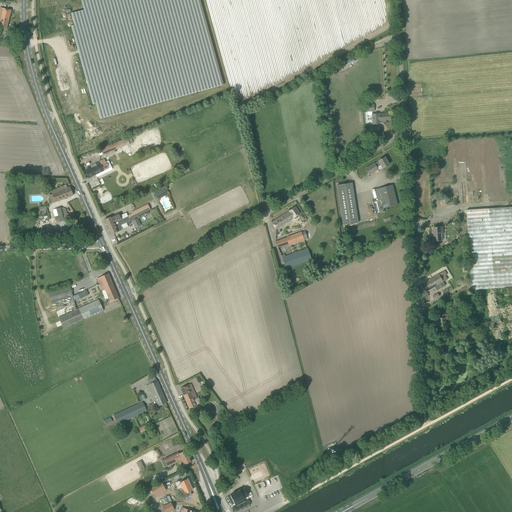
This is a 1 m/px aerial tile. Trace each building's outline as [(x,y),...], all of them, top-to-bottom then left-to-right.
[(71,15),(100,120),(223,86),(199,0),(83,0),(86,11),(71,15)] [(0,27),(7,29),(11,10),(0,7),(0,27)] [(341,68),(355,61),(353,57),(339,65),(341,68)] [(390,120),(390,114),(379,115),(379,114),(372,115),(373,124),(379,124),(379,121),(390,120)] [(370,175),(378,170),(379,171),(389,165),(384,157),(365,169),(370,175)] [(85,171),(88,178),(109,168),(106,161),(101,164),(100,162),(87,168),(88,170),(85,171)] [(353,183),(337,185),(342,225),(358,223),(353,183)] [(375,190),(378,201),(381,201),(383,209),(397,205),(392,185),(375,190)] [(61,187),(50,191),(52,194),(48,195),(51,203),(55,201),(55,202),(73,195),(70,187),(64,189),(63,186),(62,187),(61,186),(60,187),(61,187)] [(94,190),(100,203),(111,198),(108,193),(103,196),(100,187),(94,190)] [(134,218),(151,210),(149,207),(137,213),(135,210),(131,213),(134,218)] [(300,214),(295,207),(289,211),(271,223),(276,229),(300,214)] [(511,210),(511,207),(466,210),(472,290),(511,287),(511,210)] [(67,213),(64,214),(62,208),(54,210),(56,216),(55,217),(56,223),(69,219),(67,213)] [(121,220),(118,214),(104,220),(107,226),(122,220),(122,219),(121,220)] [(135,229),(141,226),(137,219),(132,221),(135,229)] [(122,220),(107,226),(110,235),(122,229),(121,225),(122,225),(123,222),(122,220)] [(443,227),(433,228),(434,236),(432,236),(433,241),(442,241),(442,231),(443,231),(443,227)] [(290,245),(304,240),(302,233),(276,242),(278,248),(289,244),(290,245)] [(285,256),(284,254),(281,255),(286,269),(311,260),(307,248),(285,256)] [(426,292),(435,286),(437,290),(446,285),(444,281),(447,279),(445,276),(447,274),(445,270),(422,285),(426,292)] [(110,301),(119,298),(108,274),(97,278),(105,299),(108,298),(110,301)] [(69,298),(71,297),(74,310),(59,317),(64,328),(83,320),(78,308),(77,309),(73,297),(72,292),(70,286),(48,292),(51,303),(69,298)] [(103,311),(98,299),(78,308),(83,320),(99,313),(100,316),(102,315),(101,312),(103,311)] [(439,319),(440,327),(446,326),(446,320),(449,319),(448,314),(439,315),(439,316),(442,315),(442,318),(439,319)] [(433,381),(446,379),(445,371),(432,373),(433,381)] [(156,381),(155,377),(148,380),(149,384),(146,385),(148,390),(148,391),(152,401),(155,399),(158,406),(166,403),(157,381),(156,381)] [(189,409),(196,406),(193,399),(197,397),(191,384),(180,389),(189,409)] [(147,411),(143,401),(114,415),(118,425),(147,411)] [(120,442),(126,438),(123,432),(117,436),(120,442)] [(191,462),(191,460),(187,450),(179,454),(178,453),(165,459),(168,467),(181,460),(184,465),(191,462)] [(179,481),(176,483),(178,489),(181,487),(184,494),(185,493),(187,497),(192,495),(190,491),(193,490),(187,479),(180,483),(179,481)] [(162,491),(159,485),(148,491),(151,497),(162,491)] [(237,488),(233,490),(234,493),(230,495),(234,503),(248,496),(244,489),(239,491),(237,488)] [(162,506),(164,511),(169,511),(174,510),(171,503),(162,506)]
